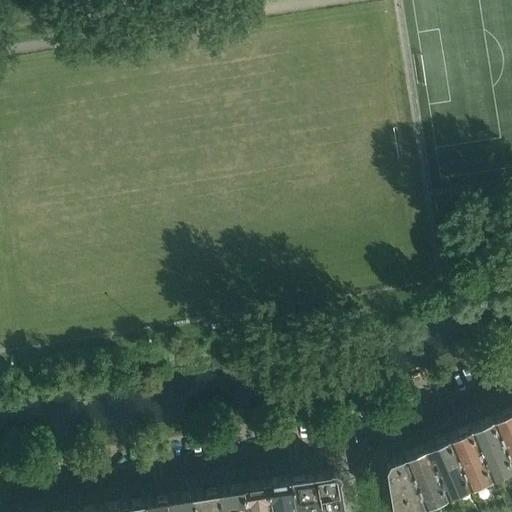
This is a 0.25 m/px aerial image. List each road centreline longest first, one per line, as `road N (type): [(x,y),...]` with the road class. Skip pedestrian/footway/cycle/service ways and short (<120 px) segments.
road 1 (residential): [(0,499),(352,446)]
road 2 (residential): [(352,446),(511,382)]
